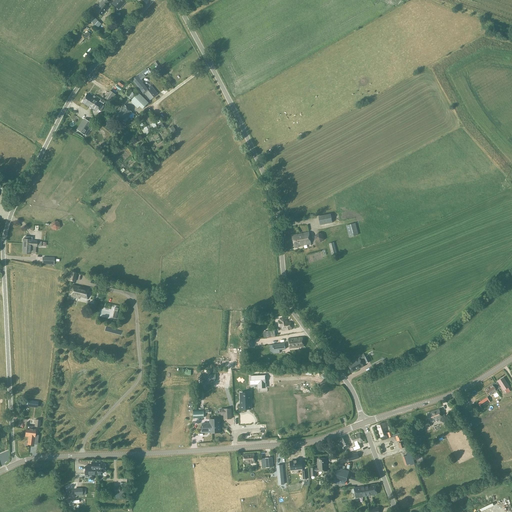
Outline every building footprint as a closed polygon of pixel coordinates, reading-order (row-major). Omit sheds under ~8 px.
[(106,0),(102,0),(97,6),(102,11),(109,2),(106,0)] [(127,0),(115,0),(112,4),(119,10),(127,0)] [(105,23),(96,15),(91,21),(100,29),(105,23)] [(146,69),(138,75),(131,80),(142,93),(148,89),(143,83),(143,82),(139,77),(148,71),(146,69)] [(149,88),(150,90),(145,94),(150,100),(158,94),(151,86),(149,88)] [(110,91),(105,99),(111,103),(116,95),(110,91)] [(132,91),(127,97),(130,100),(135,95),(132,91)] [(132,104),(141,95),(138,93),(130,102),(132,104)] [(90,108),(95,99),(87,94),(82,103),(90,108)] [(141,95),(132,104),(137,109),(140,106),(143,109),(149,103),(141,95)] [(120,98),(115,102),(120,106),(124,102),(120,98)] [(99,102),(95,99),(90,108),(97,112),(102,104),(99,102)] [(124,105),(113,117),(121,124),(132,113),(124,105)] [(146,113),(152,123),(154,122),(148,112),(146,113)] [(84,119),(76,130),(84,136),(85,135),(87,136),(89,132),(87,131),(92,124),(84,119)] [(331,214),(319,217),(320,225),(332,223),(331,214)] [(50,224),(52,229),(56,231),(60,228),(59,223),(54,221),(50,224)] [(346,226),(349,238),(359,235),(356,223),(346,226)] [(311,243),(309,232),(293,236),(295,248),(299,247),(299,246),(311,243)] [(320,232),(314,234),(317,242),(323,240),(320,232)] [(41,242),(37,242),(37,241),(32,241),(32,240),(23,240),(22,249),(23,249),(23,253),(31,254),(31,246),(37,247),(37,246),(41,246),(41,242)] [(337,255),(334,243),(329,244),(332,256),(337,255)] [(70,271),(68,281),(75,282),(77,273),(70,271)] [(71,297),(86,300),(89,289),(73,286),(71,297)] [(278,321),(279,327),(282,326),(283,331),(292,329),(291,322),(288,322),(287,318),(279,319),(279,321),(278,321)] [(274,330),(263,332),(264,339),(276,337),(274,330)] [(303,337),(289,339),(290,348),(304,346),(303,337)] [(285,343),(272,345),(273,345),(269,346),(270,351),(274,351),(274,354),(280,353),(280,350),(286,349),(285,343)] [(364,367),(360,358),(348,364),(353,372),(364,367)] [(225,379),(225,373),(216,374),(204,375),(204,373),(201,373),(201,375),(200,375),(201,381),(216,381),(216,380),(225,379)] [(265,376),(250,376),(251,385),(258,384),(259,388),(266,388),(265,376)] [(497,391),(496,390),(500,388),(497,383),(493,385),(486,390),(490,395),(497,391)] [(472,395),(475,400),(485,395),(482,390),(472,395)] [(241,396),(241,409),(251,409),(251,395),(241,396)] [(479,403),(481,408),(490,402),(487,398),(479,403)] [(456,403),(451,405),(454,413),(459,410),(456,403)] [(231,409),(219,409),(219,416),(223,415),(224,419),(231,419),(231,409)] [(204,418),(203,410),(193,411),(193,418),(204,418)] [(440,410),(429,414),(432,423),(443,418),(440,410)] [(203,432),(209,431),(209,432),(210,432),(210,433),(221,433),(220,419),(210,420),(210,423),(202,424),(203,432)] [(391,432),(387,433),(385,428),(386,427),(385,423),(377,426),(381,437),(387,435),(387,436),(388,435),(389,438),(393,437),(391,432)] [(27,426),(27,428),(26,428),(25,436),(29,437),(28,445),(34,445),(36,430),(34,429),(34,427),(27,426)] [(350,444),(353,442),(354,444),(358,443),(363,442),(360,434),(351,437),(352,439),(349,441),(350,444)] [(349,447),(348,444),(349,444),(346,437),(341,439),(344,446),(345,449),(349,447)] [(357,453),(348,456),(349,461),(359,458),(357,453)] [(255,454),(244,455),(244,464),(255,463),(255,454)] [(316,472),(327,471),(327,458),(317,459),(318,469),(315,469),(315,468),(311,468),(311,476),(316,476),(316,472)] [(106,464),(102,464),(102,463),(91,463),(91,466),(85,466),(85,472),(84,472),(84,474),(85,474),(85,476),(86,476),(86,477),(88,477),(88,476),(102,475),(102,472),(106,472),(106,464)] [(304,471),(303,463),(291,464),(292,472),(302,471),(304,471)] [(349,471),(336,467),(333,478),(346,482),(349,471)] [(352,471),(349,479),(358,482),(361,474),(352,471)] [(354,489),(356,498),(378,494),(376,485),(354,489)]
